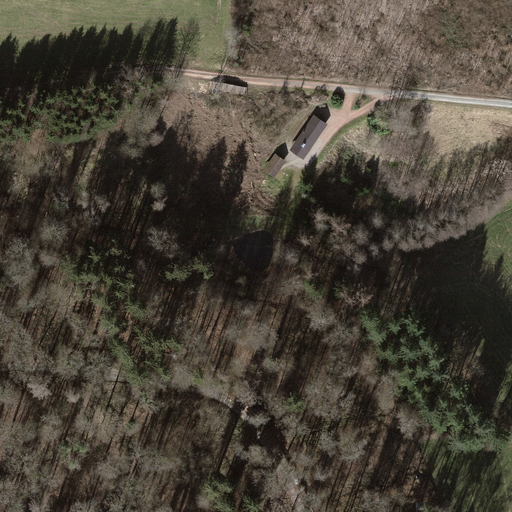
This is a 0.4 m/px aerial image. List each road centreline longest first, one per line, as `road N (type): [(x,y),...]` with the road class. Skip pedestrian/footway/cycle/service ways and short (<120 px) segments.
road 1 (track): [(392,89),(170,67),(0,91)]
road 2 (track): [(0,371),(26,366),(200,388),(241,411),(277,455),(304,511)]
road 3 (track): [(511,100),(392,89),(342,115)]
